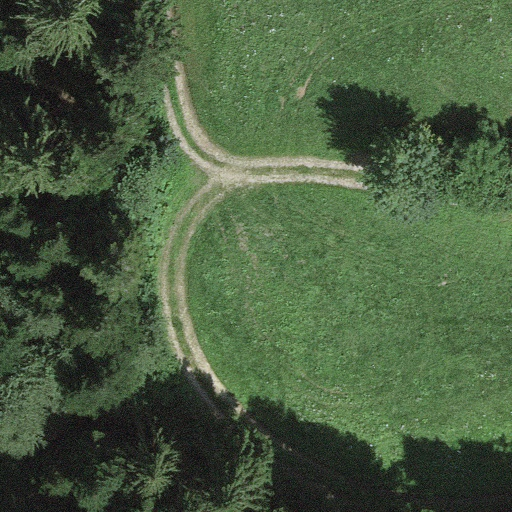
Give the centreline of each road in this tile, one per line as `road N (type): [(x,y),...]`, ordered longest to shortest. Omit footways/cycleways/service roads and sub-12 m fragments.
road 1 (track): [(511,196),(481,200),(304,167),(228,184),(184,239),(180,310),(211,379),(268,439),(357,490),(469,511),(511,506)]
road 2 (track): [(228,184),(185,139),(146,34),(143,0)]
